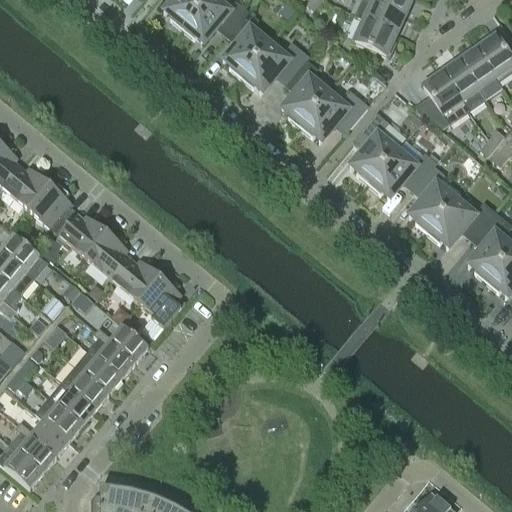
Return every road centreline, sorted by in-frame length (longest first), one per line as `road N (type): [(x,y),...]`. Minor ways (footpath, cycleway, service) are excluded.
road 1 (residential): [(80,0),(511,358)]
road 2 (residential): [(214,290),(0,112)]
road 3 (residential): [(214,290),(213,325),(87,476),(72,511)]
road 4 (residential): [(388,92),(422,54),(485,10)]
